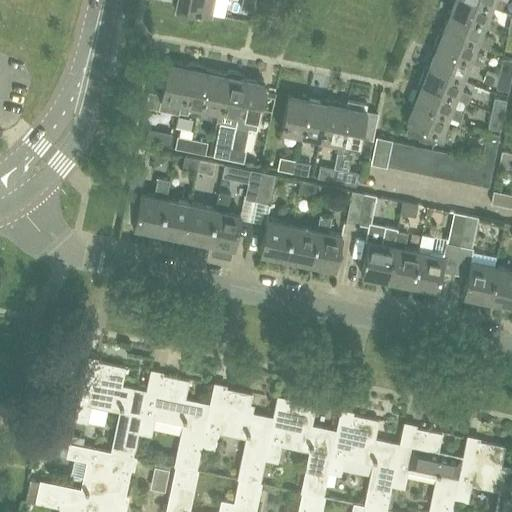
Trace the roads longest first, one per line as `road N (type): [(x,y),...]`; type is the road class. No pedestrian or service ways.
road 1 (unclassified): [(511,346),(66,253),(48,242),(9,188)]
road 2 (tertiary): [(9,188),(50,155),(75,116),(104,0)]
